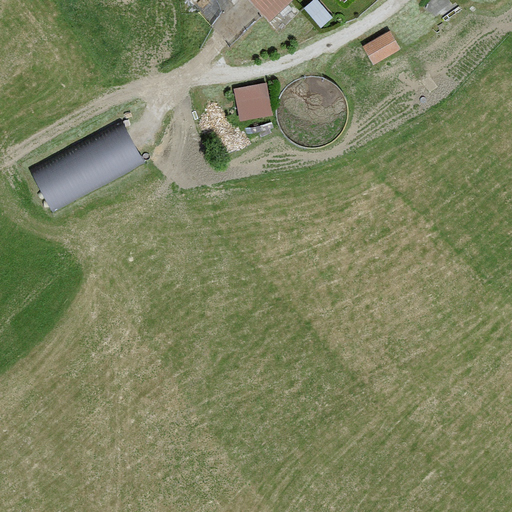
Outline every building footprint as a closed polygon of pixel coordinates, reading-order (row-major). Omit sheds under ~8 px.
[(237,0),(258,23),(284,0),(237,0)] [(322,18),(307,0),(295,10),(311,28),(322,18)] [(299,23),(292,15),(277,29),(284,37),(299,23)] [(389,49),(380,34),(354,49),(363,64),(389,49)] [(325,85),(313,79),(299,80),(286,85),(276,95),(271,108),(272,122),(277,134),(287,144),(300,149),(314,149),(326,143),(336,133),(341,121),(341,107),(335,94),(325,85)] [(261,115),(254,85),(224,91),(230,121),(261,115)] [(52,206),(147,163),(128,122),(33,164),(52,206)]
